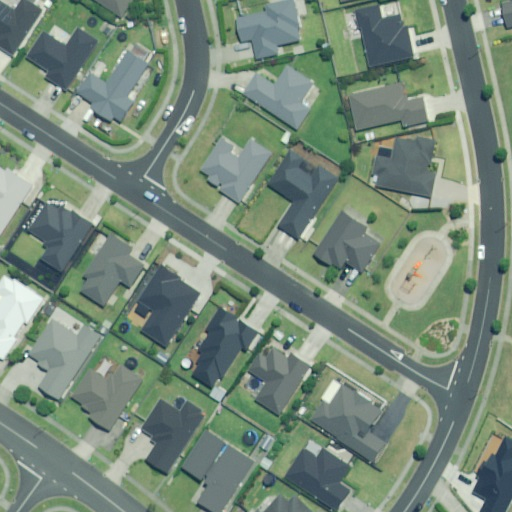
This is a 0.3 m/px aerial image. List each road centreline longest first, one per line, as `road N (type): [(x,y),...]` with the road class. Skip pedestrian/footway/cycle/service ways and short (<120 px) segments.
road 1 (residential): [(463,396),(481,331),(492,223),(490,172),(453,0)]
road 2 (residential): [(135,192),(463,396)]
road 3 (residential): [(185,0),(197,68),(192,90),(135,192)]
road 4 (residential): [(0,103),(135,192)]
road 5 (residential): [(403,511),(463,396)]
